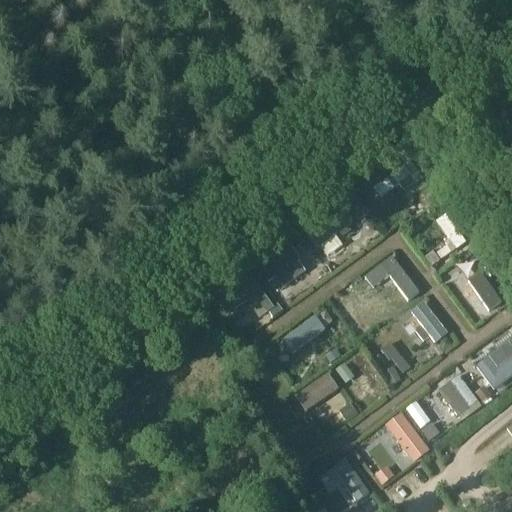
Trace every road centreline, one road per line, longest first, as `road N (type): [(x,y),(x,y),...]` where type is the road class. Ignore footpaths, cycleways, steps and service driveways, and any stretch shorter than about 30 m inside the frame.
road 1 (unclassified): [(0,408),(425,101)]
road 2 (unclassified): [(511,223),(425,101)]
road 3 (unknown): [(418,511),(464,445),(511,407)]
